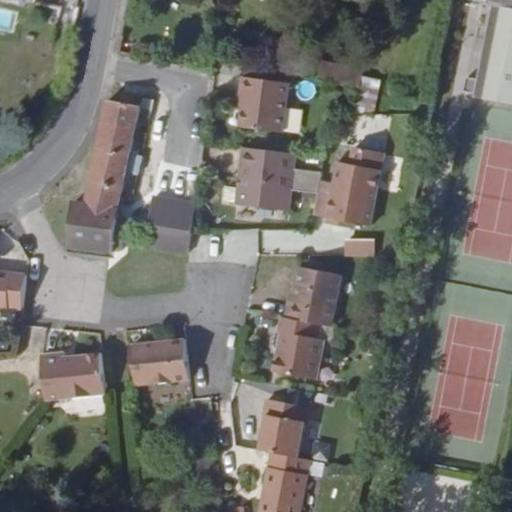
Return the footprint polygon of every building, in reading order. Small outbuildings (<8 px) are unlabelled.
[(511,0),(488,0),(487,4),(492,5),(474,97),(511,105),(511,0)] [(364,69),(322,60),(319,80),(361,88),(363,77),(364,69)] [(286,107),(288,82),(238,76),(233,126),(299,133),(302,109),(286,107)] [(382,82),(363,77),(361,88),(355,116),(375,116),(382,82)] [(141,107),(108,101),(88,204),(76,203),(71,248),(115,253),(115,251),(122,252),(126,222),(118,222),(116,219),(127,172),(138,175),(143,157),(131,154),(141,107)] [(357,224),(372,227),(385,153),(343,146),(329,224),(346,227),(347,222),(357,224)] [(244,148),(237,205),(289,211),(296,154),(244,148)] [(195,209),(153,200),(149,226),(154,228),(151,246),(151,247),(189,253),(192,233),(195,209)] [(149,226),(147,226),(144,245),(151,246),(154,228),(149,226)] [(233,232),(238,258),(259,254),(254,228),(233,232)] [(371,255),(371,239),(344,238),(343,254),(371,255)] [(342,275),(302,267),(295,303),(289,301),(287,318),(332,327),(342,275)] [(28,275),(0,271),(0,312),(10,313),(11,308),(23,309),(28,275)] [(287,318),(281,317),(278,332),(281,333),(273,372),(319,381),(326,342),(333,343),(336,328),(332,327),(287,318)] [(186,339),(133,345),(137,388),(191,381),(186,339)] [(66,352),(42,355),(47,402),(107,396),(103,352),(66,357),(66,352)] [(312,408),(267,399),(265,414),(267,415),(260,450),(272,453),(299,458),(306,423),(309,423),(312,408)] [(299,458),(272,453),(260,511),(302,511),(312,461),(299,458)]
